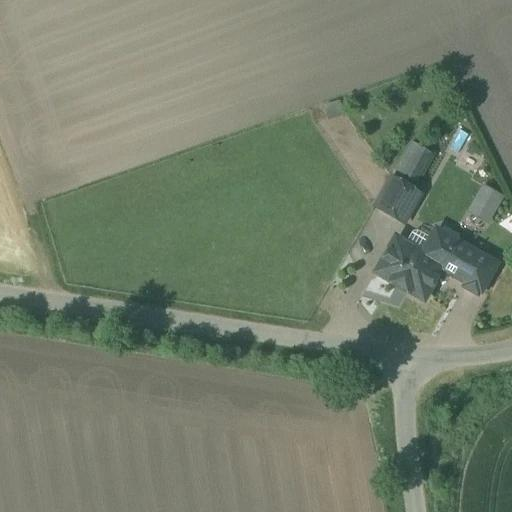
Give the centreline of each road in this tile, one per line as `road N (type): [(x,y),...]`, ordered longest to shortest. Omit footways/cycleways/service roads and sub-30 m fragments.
road 1 (unclassified): [(403,356),(0,294)]
road 2 (unclassified): [(410,511),(399,406),(403,356)]
